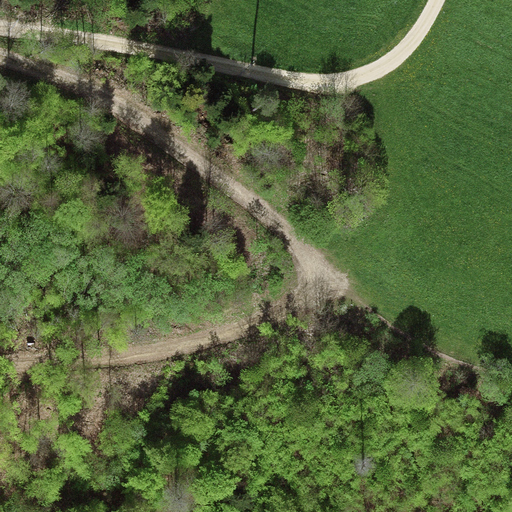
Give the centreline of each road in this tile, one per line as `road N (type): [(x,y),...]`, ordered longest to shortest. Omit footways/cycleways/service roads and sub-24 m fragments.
road 1 (track): [(439,0),(413,49),(389,70),(358,81),(315,82),(0,27)]
road 2 (track): [(0,53),(130,114),(275,217),(305,260)]
road 3 (track): [(0,364),(186,345),(250,326),(301,295),(305,260)]
